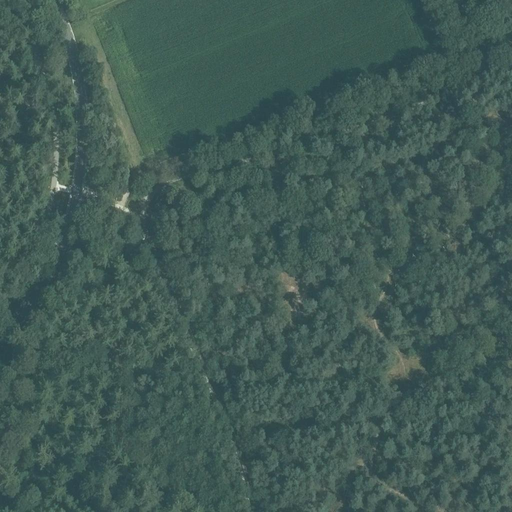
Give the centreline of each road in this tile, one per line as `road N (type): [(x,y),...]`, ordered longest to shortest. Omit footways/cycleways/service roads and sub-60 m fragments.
road 1 (track): [(511,57),(400,112),(129,195)]
road 2 (tertiary): [(0,334),(60,258),(78,193),(76,63),(52,0)]
road 3 (track): [(129,195),(260,511)]
